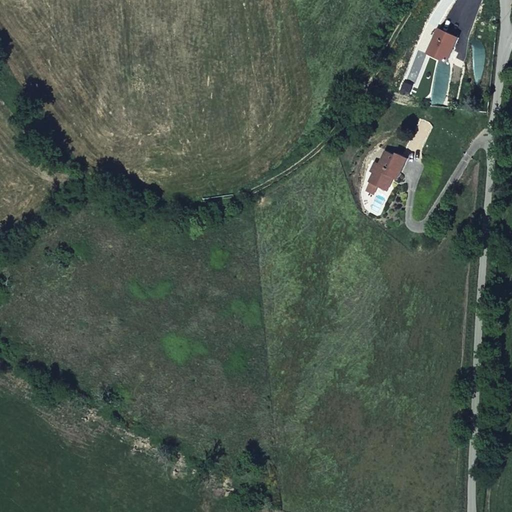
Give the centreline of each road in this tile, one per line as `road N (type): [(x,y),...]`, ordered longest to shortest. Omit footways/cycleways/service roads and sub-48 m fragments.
road 1 (track): [(420,0),(348,114),(310,157),(257,194),(204,213),(153,211),(68,166),(35,133),(0,75)]
road 2 (residential): [(511,51),(502,75),(473,511)]
